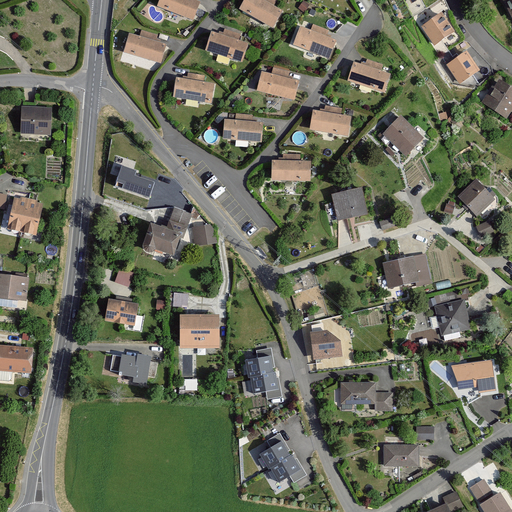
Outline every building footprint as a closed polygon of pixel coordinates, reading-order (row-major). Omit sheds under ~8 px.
[(199,2),(193,0),(160,0),(158,6),(193,20),(199,2)] [(282,12),(261,0),(244,0),(239,10),(272,28),(282,12)] [(511,0),(503,0),(511,18),(511,0)] [(442,14),(422,27),(435,46),(455,32),(442,14)] [(335,41),(300,27),(293,45),(328,59),(335,41)] [(247,44),(211,33),(206,51),(242,62),(247,44)] [(166,45),(130,35),(124,52),(160,63),(166,45)] [(466,52),(447,66),(460,84),(479,70),(466,52)] [(389,75),(354,63),(348,80),(383,92),(389,75)] [(298,82),(262,73),(257,91),(294,100),(298,82)] [(214,84),(177,79),(174,98),(211,103),(214,84)] [(492,87),(482,102),(507,118),(511,110),(511,89),(499,81),(494,89),(492,87)] [(52,108),(22,107),(21,133),(51,134),(52,108)] [(350,118),(313,112),(310,130),(347,136),(350,118)] [(401,116),(383,134),(406,156),(423,138),(401,116)] [(262,123),(224,121),(223,139),(261,142),(262,123)] [(310,162),(272,162),(272,181),(310,181),(310,162)] [(121,166),(115,186),(150,197),(155,182),(135,176),(136,171),(121,166)] [(476,179),(458,197),(477,216),(495,199),(476,179)] [(361,188),(332,195),(338,221),(367,214),(361,188)] [(22,232),(29,199),(21,197),(20,199),(14,198),(8,229),(22,232)] [(29,199),(22,232),(36,234),(42,204),(36,203),(36,200),(29,199)] [(151,224),(143,245),(144,249),(147,252),(150,253),(153,252),(156,249),(173,256),(179,237),(183,238),(191,214),(174,208),(167,230),(151,224)] [(395,217),(380,222),(383,230),(397,225),(395,217)] [(489,221),(476,227),(481,238),(494,232),(489,221)] [(193,228),(195,246),(217,243),(215,232),(210,225),(193,228)] [(412,257),(383,263),(389,288),(418,282),(412,257)] [(130,285),(134,272),(120,268),(116,281),(130,285)] [(28,278),(0,274),(0,300),(0,297),(25,300),(28,278)] [(188,295),(174,294),(173,307),(187,308),(188,295)] [(116,301),(109,300),(106,321),(135,325),(138,305),(131,304),(132,300),(117,297),(116,301)] [(464,300),(435,306),(441,335),(470,329),(464,300)] [(166,301),(157,301),(157,309),(166,310),(166,301)] [(219,316),(180,316),(180,348),(218,348),(219,316)] [(326,331),(311,332),(314,359),(342,357),(340,342),(326,331)] [(32,349),(0,346),(0,370),(30,372),(32,349)] [(137,359),(114,355),(111,372),(134,375),(133,382),(146,384),(147,376),(155,377),(157,363),(150,362),(151,357),(138,355),(137,359)] [(273,357),(246,361),(248,379),(251,378),(276,375),(273,357)] [(495,391),(492,361),(451,366),(461,389),(469,403),(481,396),(481,392),(495,391)] [(276,375),(251,378),(254,393),(281,389),(279,374),(276,375)] [(375,383),(341,383),(341,403),(375,403),(375,383)] [(379,393),(380,410),(392,410),(392,393),(379,393)] [(416,440),(433,440),(433,427),(416,427),(416,440)] [(275,444),(285,438),(281,432),(271,438),(275,444)] [(290,456),(281,442),(260,455),(269,469),(271,468),(290,456)] [(418,446),(384,446),(384,466),(418,466),(418,446)] [(290,456),(271,468),(279,482),(302,468),(294,454),(290,456)] [(484,479),(470,488),(478,501),(492,492),(484,479)] [(463,506),(456,492),(450,495),(457,509),(463,506)] [(500,493),(480,505),(484,511),(511,511),(511,510),(511,511),(500,493)]
